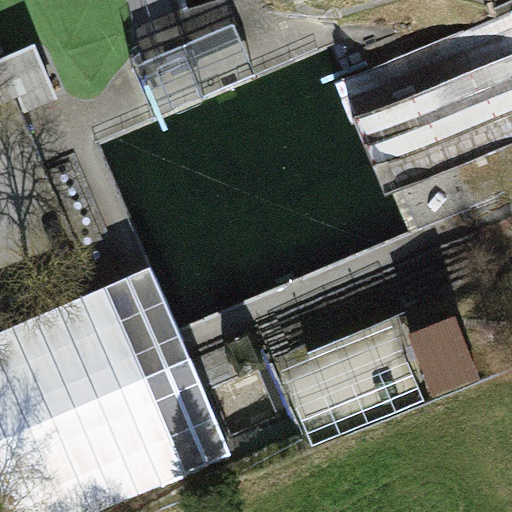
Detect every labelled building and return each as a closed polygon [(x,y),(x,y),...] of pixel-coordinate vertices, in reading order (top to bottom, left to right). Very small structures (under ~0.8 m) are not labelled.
[(404,60),(348,83),(394,194),(511,145),(511,4),(401,51),(404,60)] [(54,95),(36,55),(0,70),(0,100),(17,93),(24,108),(54,95)] [(95,511),(160,485),(82,301),(0,335),(0,491),(8,511),(95,511)] [(422,402),(393,328),(282,371),(311,446),(422,402)] [(431,395),(477,377),(468,351),(421,368),(431,395)] [(216,451),(237,442),(214,387),(193,396),(216,451)]
